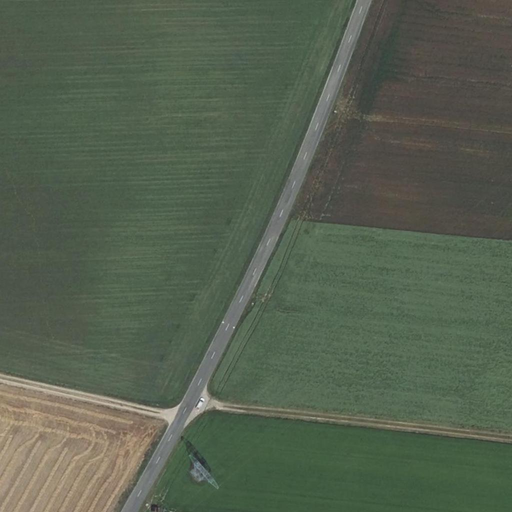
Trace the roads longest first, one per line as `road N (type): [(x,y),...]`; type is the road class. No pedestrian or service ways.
road 1 (tertiary): [(364,0),(247,284),(128,511)]
road 2 (track): [(181,418),(0,372)]
